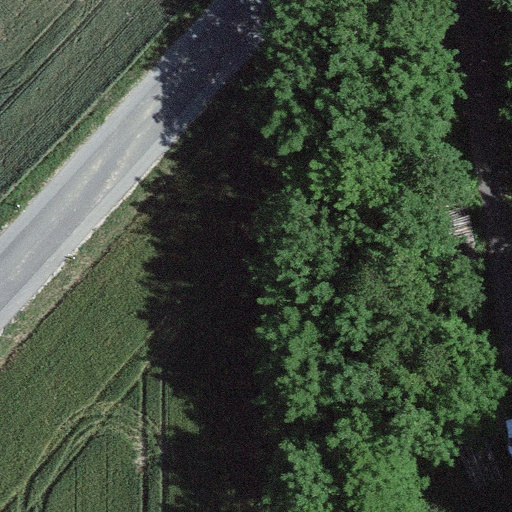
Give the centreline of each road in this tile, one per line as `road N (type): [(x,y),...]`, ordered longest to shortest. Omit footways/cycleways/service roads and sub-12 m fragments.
road 1 (tertiary): [(258,0),(0,282)]
road 2 (track): [(472,0),(511,308)]
